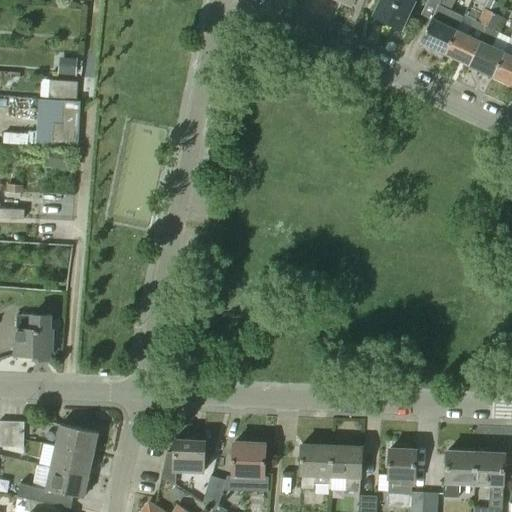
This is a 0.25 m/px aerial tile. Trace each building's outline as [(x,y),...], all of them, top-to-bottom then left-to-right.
[(380,0),(373,16),(401,29),(414,0),(380,0)] [(451,10),(455,0),(440,0),(421,43),(445,54),(457,30),(463,16),(451,10)] [(488,0),(484,8),(494,13),(499,3),(493,0),(488,0)] [(469,66),(494,13),(484,8),(477,22),(475,21),(467,35),(457,30),(445,54),(469,66)] [(497,32),(504,18),(494,13),(469,66),(493,77),(504,52),(510,38),(497,32)] [(511,85),(511,56),(504,52),(493,77),(511,85)] [(77,57),(59,56),(58,75),(76,76),(77,57)] [(77,101),(78,82),(50,80),(49,99),(77,101)] [(78,148),(80,102),(64,101),(63,124),(55,123),(53,147),(78,148)] [(68,150),(49,149),(48,167),(67,168),(68,150)] [(23,184),(7,183),(6,192),(22,193),(23,184)] [(0,217),(24,219),(25,210),(0,208),(0,217)] [(49,360),(49,350),(51,351),(52,330),(50,330),(50,316),(16,315),(15,355),(34,356),(34,359),(49,360)] [(0,446),(12,447),(13,422),(0,421),(0,446)] [(13,422),(12,447),(24,448),(25,422),(13,422)] [(94,454),(98,432),(61,424),(56,446),(94,454)] [(204,472),(205,440),(175,439),(174,470),(204,472)] [(263,477),(266,443),(235,442),(234,458),(232,458),(231,476),(263,477)] [(330,484),(332,446),(302,445),(301,474),(301,489),(315,490),(315,489),(330,489),(331,484),(330,484)] [(89,476),(94,454),(56,446),(51,467),(89,476)] [(359,491),(360,476),(361,477),(362,447),(332,446),(330,484),(331,484),(346,485),(346,491),(359,491)] [(411,492),(412,484),(414,484),(416,450),(390,449),(387,493),(410,494),(411,494),(411,492)] [(459,498),(460,483),(474,484),(476,452),(447,451),(445,482),(444,482),(443,497),(459,498)] [(502,511),(505,454),(476,452),(474,484),(490,485),(489,507),(474,507),(473,511),(502,511)] [(84,498),(89,476),(51,467),(47,489),(20,483),(18,496),(28,498),(62,506),(65,493),(84,498)] [(216,511),(226,481),(211,476),(203,503),(216,511)] [(185,492),(175,486),(172,492),(181,498),(185,492)] [(423,511),(424,493),(411,492),(411,494),(410,494),(408,511),(423,511)] [(437,511),(438,493),(424,493),(423,511),(437,511)] [(376,511),(377,496),(360,495),(358,511),(376,511)] [(60,511),(62,506),(28,498),(26,507),(19,506),(17,511),(60,511)] [(186,511),(178,506),(173,511),(163,511),(149,502),(142,511),(186,511)]
